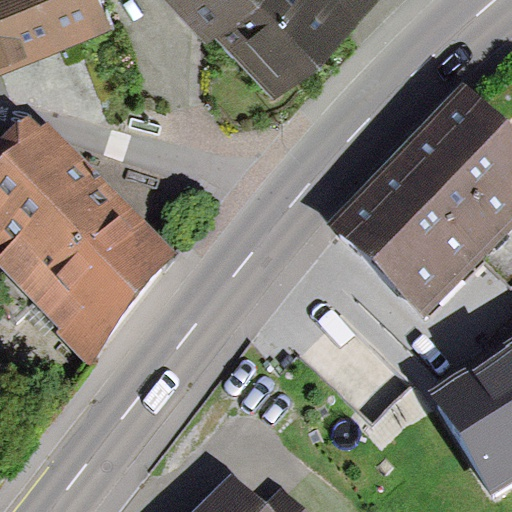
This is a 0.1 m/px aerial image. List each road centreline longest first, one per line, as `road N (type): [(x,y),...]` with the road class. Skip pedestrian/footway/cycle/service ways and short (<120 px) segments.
road 1 (secondary): [(52,511),(274,222)]
road 2 (secondary): [(274,222),(393,93),(496,0)]
road 3 (residential): [(274,222),(183,159),(36,110),(0,107)]
